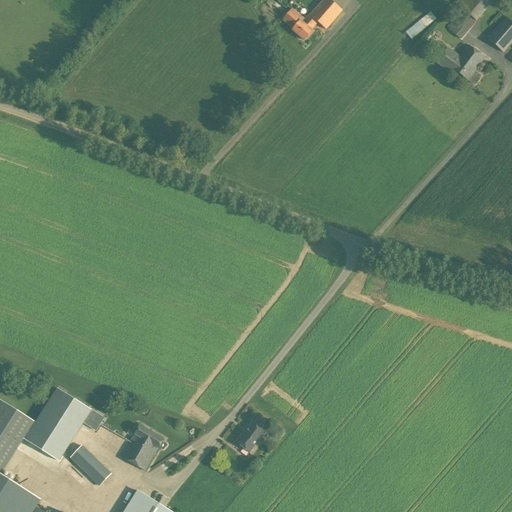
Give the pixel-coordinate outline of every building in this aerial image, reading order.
[(292,9),(281,21),(304,41),(313,31),(311,30),(317,23),(325,30),(342,11),(329,0),(323,0),(310,16),(309,15),(305,20),(303,18),(292,9)] [(448,31),(462,42),(480,19),(494,0),(458,0),(456,3),(463,11),(457,20),(448,31)] [(436,19),(430,12),(406,32),(411,40),(436,19)] [(511,43),(511,22),(506,18),(487,39),(504,53),(511,43)] [(474,85),(475,85),(481,77),(475,72),(485,58),(468,46),(460,56),(448,48),(437,62),(450,72),(452,70),(474,86),(474,85)] [(58,461),(91,410),(57,388),(35,422),(34,421),(23,439),(58,461)] [(0,471),(1,472),(34,421),(0,400),(0,471)] [(100,425),(103,419),(91,410),(83,423),(89,427),(93,421),(100,425)] [(252,422),(236,443),(250,453),(266,433),(252,422)] [(122,458),(145,471),(163,439),(140,426),(122,458)] [(99,487),(111,474),(82,445),(70,458),(99,487)] [(0,511),(34,511),(37,508),(42,500),(0,474),(0,511)] [(43,511),(37,508),(34,511),(170,511),(137,491),(124,511),(43,511)]
